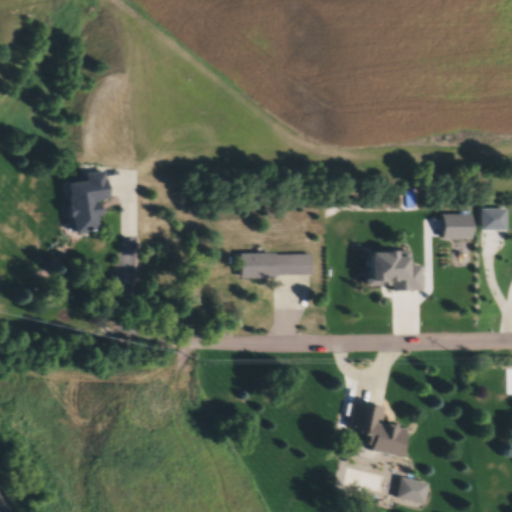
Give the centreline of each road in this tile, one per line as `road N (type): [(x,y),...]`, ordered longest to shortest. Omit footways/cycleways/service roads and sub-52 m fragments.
road 1 (residential): [(511,341),(185,345)]
road 2 (track): [(0,333),(185,345)]
